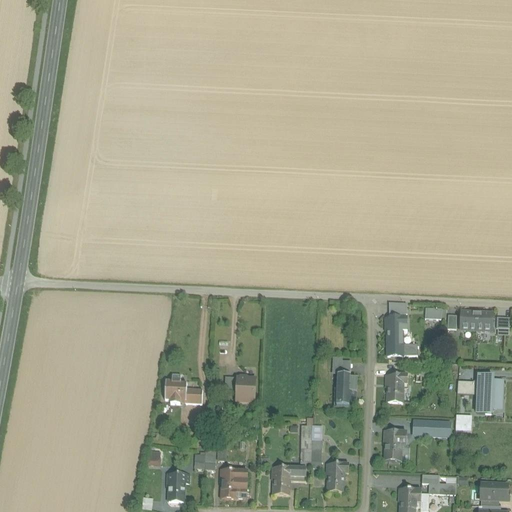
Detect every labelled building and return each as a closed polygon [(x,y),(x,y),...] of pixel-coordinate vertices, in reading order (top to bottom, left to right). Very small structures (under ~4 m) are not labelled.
[(407,306),(389,305),(389,317),(407,316),(407,306)] [(442,311),(425,310),(425,321),(441,322),(442,311)] [(460,332),(476,332),(477,315),(461,314),(460,332)] [(493,315),(477,315),(476,332),(492,333),(493,315)] [(457,318),(448,317),(447,331),(456,332),(457,318)] [(407,319),(394,319),(394,320),(385,320),(385,329),(387,329),(387,358),(403,358),(403,347),(403,346),(404,346),(404,339),(403,339),(403,333),(407,333),(407,319)] [(510,320),(497,319),(497,330),(509,331),(510,320)] [(417,347),(403,347),(403,358),(417,358),(417,347)] [(342,359),(333,359),(332,375),(337,375),(338,376),(350,376),(351,363),(342,363),(342,359)] [(444,372),(416,371),(416,383),(426,383),(426,381),(444,381),(444,372)] [(350,376),(338,376),(336,407),(349,408),(349,403),(351,403),(351,405),(356,405),(357,380),(352,379),(352,381),(350,381),(350,376)] [(396,377),(386,377),(386,385),(388,385),(388,404),(402,405),(403,390),(407,390),(408,377),(396,376),(396,377)] [(181,377),(172,377),(172,383),(166,383),(165,402),(171,402),(171,406),(180,406),(186,406),(187,391),(187,385),(181,385),(181,377)] [(493,378),(478,377),(477,415),(491,416),(492,405),(501,405),(502,383),(493,382),(493,378)] [(237,380),(225,379),(225,393),(237,394),(237,380)] [(255,380),(237,379),(237,380),(237,394),(236,403),(254,404),(255,380)] [(474,384),(458,383),(457,396),(474,397),(474,384)] [(203,392),(187,391),(186,406),(202,407),(203,392)] [(224,397),(220,398),(218,402),(219,406),(223,408),(227,407),(229,404),(228,400),(224,397)] [(471,422),(456,421),(456,432),(471,433),(471,422)] [(450,425),(425,424),(415,423),(415,429),(414,429),(414,436),(449,438),(450,425)] [(306,469),(311,469),(313,428),(302,427),(301,469),(306,469)] [(322,428),(313,428),(311,469),(321,470),(322,428)] [(406,434),(394,433),(394,434),(385,434),(384,442),(386,442),(385,461),(400,462),(401,447),(406,448),(406,434)] [(227,448),(219,447),(218,462),(226,463),(227,448)] [(158,454),(149,454),(149,460),(144,461),(145,470),(159,469),(158,454)] [(205,463),(195,462),(195,470),(205,470),(205,463)] [(215,463),(205,463),(205,470),(215,471),(215,463)] [(336,465),(336,466),(327,466),(327,474),(329,474),(328,493),(343,494),(344,475),(349,475),(349,466),(336,465)] [(282,469),(273,469),(272,477),(274,477),(274,497),(289,497),(289,483),(290,478),(294,478),(295,469),(282,468),(282,469)] [(301,469),(295,469),(294,478),(290,478),(289,483),(306,484),(307,469),(301,469)] [(248,473),(230,472),(230,473),(221,472),(220,481),(222,481),(221,500),(237,501),(237,500),(238,482),(247,482),(248,473)] [(189,476),(177,476),(177,477),(168,476),(168,484),(170,484),(169,503),(184,504),(185,485),(189,485),(189,476)] [(439,478),(422,478),(421,485),(429,486),(429,485),(439,486),(439,478)] [(247,482),(238,482),(237,500),(246,501),(247,482)] [(450,486),(429,486),(429,496),(450,496),(450,486)] [(507,487),(485,486),(485,493),(482,493),(481,502),(499,503),(508,503),(508,495),(507,495),(507,487)] [(421,491),(408,491),(408,492),(399,491),(399,500),(401,500),(400,511),(420,511),(421,495),(421,491)] [(429,496),(421,495),(420,511),(428,511),(429,496)] [(151,511),(152,501),(140,501),(140,511),(151,511)]
